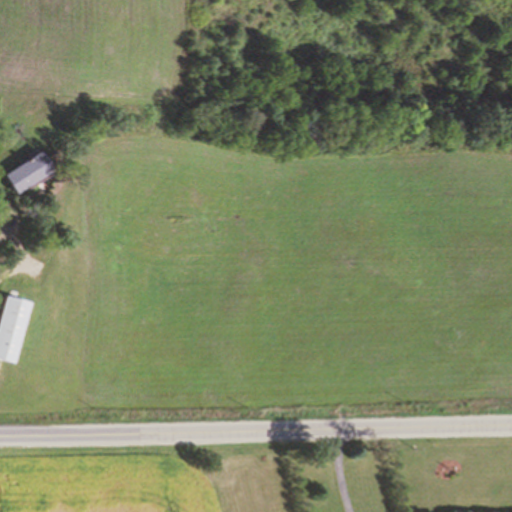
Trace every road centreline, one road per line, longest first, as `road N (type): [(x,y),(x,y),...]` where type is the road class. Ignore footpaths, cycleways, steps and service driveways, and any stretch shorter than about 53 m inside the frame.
road 1 (primary): [(511,427),(0,436)]
road 2 (track): [(340,479),(305,465),(202,453),(0,452)]
